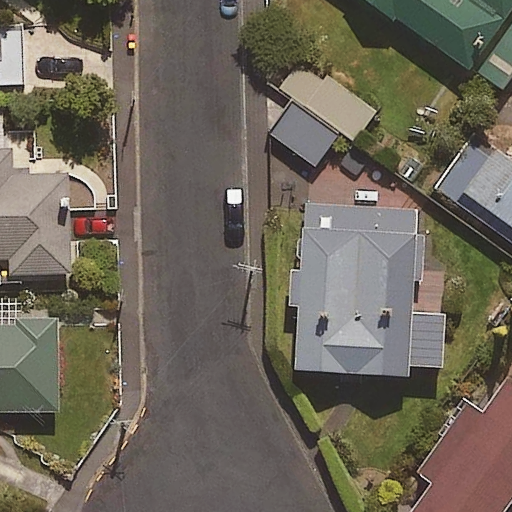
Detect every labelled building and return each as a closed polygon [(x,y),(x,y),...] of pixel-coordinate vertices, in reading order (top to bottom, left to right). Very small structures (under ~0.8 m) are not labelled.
[(507,0),(368,0),(463,65),(507,0)] [(511,72),(511,15),(507,12),(467,68),(500,91),(511,72)] [(0,82),(23,82),(22,29),(0,29),(0,82)] [(334,130),(289,98),(266,131),(311,163),(334,130)] [(511,159),(511,161),(468,128),(428,181),(511,244),(511,159)] [(10,269),(71,266),(68,208),(63,208),(60,165),(33,167),(16,157),(13,144),(0,144),(0,254),(10,254),(10,269)] [(291,265),(281,265),(279,298),(289,298),(286,363),(400,369),(400,359),(434,361),(437,307),(401,305),(402,276),(414,276),(417,228),(407,228),(408,207),(294,201),(291,265)] [(0,403),(59,403),(58,314),(0,314),(0,403)] [(511,379),(497,369),(471,405),(459,396),(407,465),(421,475),(399,504),(409,511),(485,511),(504,487),(511,493),(511,379)]
